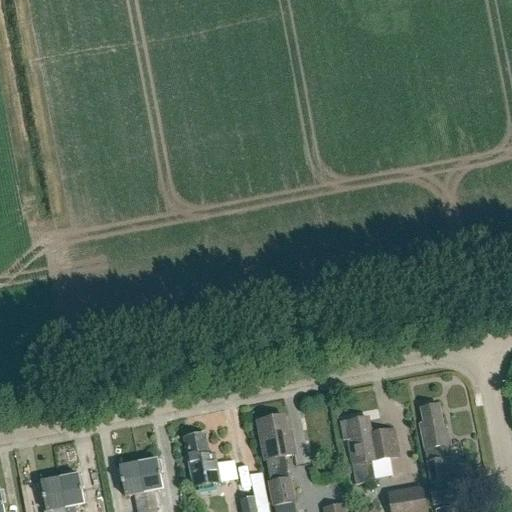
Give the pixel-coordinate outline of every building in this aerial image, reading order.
[(443,431),(439,407),(421,410),(424,426),(420,426),(431,487),(430,487),(434,507),(455,503),(451,483),(447,484),(443,461),(442,461),(440,448),(451,446),(448,430),(443,431)] [(288,439),(285,419),(259,424),(262,440),(267,439),(272,466),(273,466),(276,483),(275,483),(280,506),(294,504),(296,503),(291,480),(289,480),(284,458),(294,456),(291,438),(288,439)] [(370,436),(367,421),(349,424),(349,425),(341,426),(344,442),(349,441),(357,488),(375,484),(371,464),(398,459),(393,432),(370,436)] [(214,466),(212,452),(207,453),(204,437),(187,440),(190,456),(187,457),(193,487),(234,479),(231,463),(214,466)] [(138,465),(147,511),(156,511),(153,493),(163,492),(160,478),(161,478),(161,474),(162,474),(160,462),(157,463),(157,461),(138,465)] [(138,511),(147,511),(138,465),(120,469),(120,470),(117,470),(119,482),(121,482),(122,486),(123,486),(126,499),(135,497),(138,511)] [(60,480),(65,511),(75,511),(75,509),(84,507),(82,493),(83,493),(82,489),(84,489),(82,477),(79,478),(78,476),(60,480)] [(65,511),(60,480),(41,484),(41,485),(38,486),(41,497),(43,497),(43,501),(44,501),(46,511),(65,511)] [(390,511),(427,511),(423,488),(387,494),(390,511)] [(257,511),(255,498),(240,501),(241,511),(257,511)]
